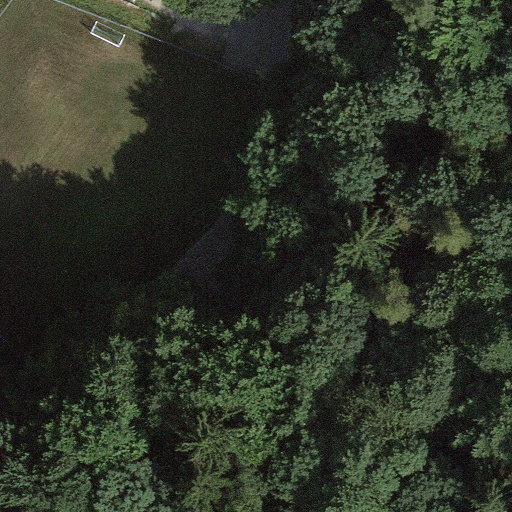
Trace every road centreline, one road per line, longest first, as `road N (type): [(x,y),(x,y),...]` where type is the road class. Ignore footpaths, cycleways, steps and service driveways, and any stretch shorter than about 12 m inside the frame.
road 1 (unclassified): [(311,0),(266,182),(0,458)]
road 2 (track): [(177,0),(299,48)]
